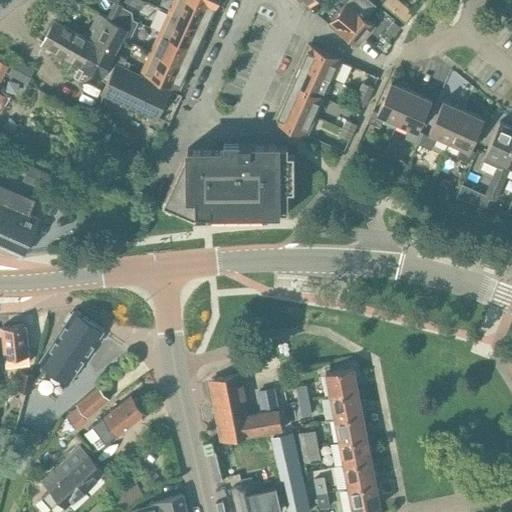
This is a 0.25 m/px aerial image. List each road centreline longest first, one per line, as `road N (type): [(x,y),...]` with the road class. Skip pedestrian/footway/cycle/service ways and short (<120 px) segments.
road 1 (tertiary): [(511,301),(391,266),(267,257)]
road 2 (unclassified): [(205,511),(160,268)]
road 3 (residential): [(197,115),(233,131),(288,11)]
road 4 (tertiary): [(0,282),(160,268)]
road 5 (residential): [(250,0),(197,115)]
